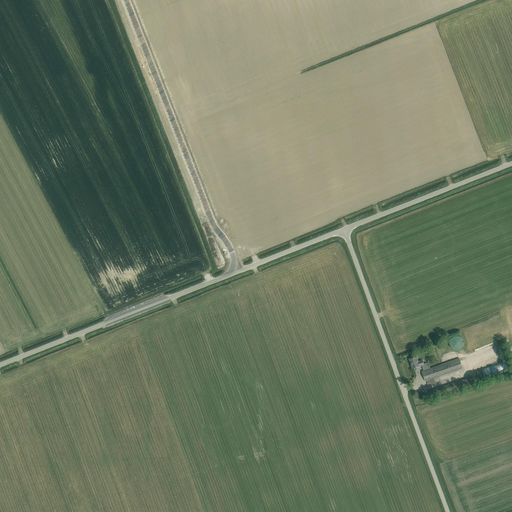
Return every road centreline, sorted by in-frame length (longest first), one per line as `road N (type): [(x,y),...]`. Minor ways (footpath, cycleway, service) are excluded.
road 1 (unclassified): [(0,367),(344,233)]
road 2 (unclassified): [(446,511),(344,233)]
road 3 (unclassified): [(344,233),(511,164)]
